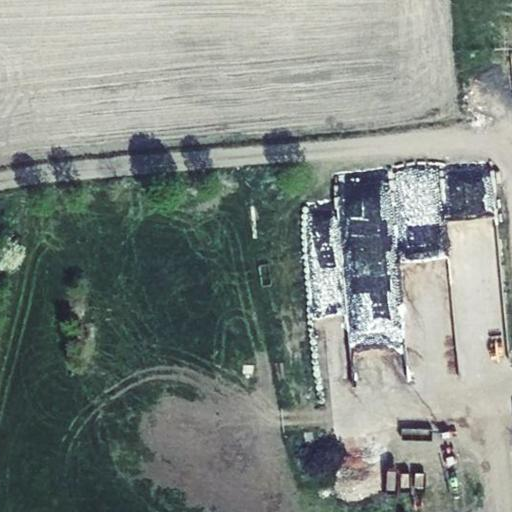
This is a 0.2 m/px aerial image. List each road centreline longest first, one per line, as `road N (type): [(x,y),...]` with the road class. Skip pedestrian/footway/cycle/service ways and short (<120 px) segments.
road 1 (unclassified): [(0,181),(482,127),(511,194)]
road 2 (unclassified): [(511,378),(496,382),(507,511)]
